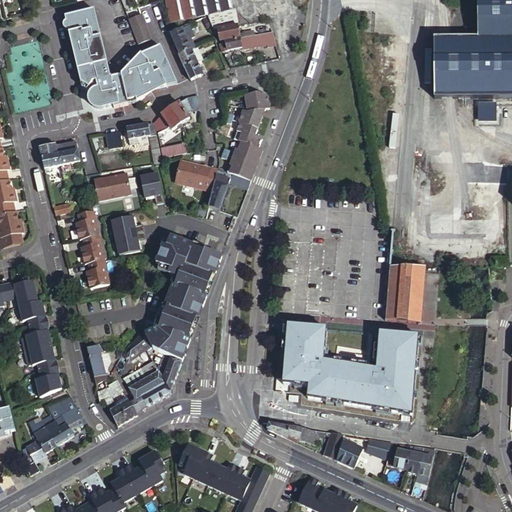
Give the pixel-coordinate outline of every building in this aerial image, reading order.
[(241,38),(238,26),(234,11),(232,12),(230,0),(166,0),(167,4),(170,24),(209,16),(210,19),(214,28),(217,35),(221,34),(222,42),(226,42),(241,38)] [(511,100),(511,0),(478,0),(479,41),(494,41),(495,101),(511,100)] [(95,13),(66,19),(83,84),(89,88),(88,91),(93,94),(95,109),(98,109),(101,109),(115,106),(116,108),(130,105),(130,103),(138,101),(139,103),(155,91),(166,88),(166,87),(176,83),(161,49),(141,58),(122,79),(111,81),(95,13)] [(131,19),(134,27),(141,25),(138,16),(131,19)] [(214,28),(210,19),(204,21),(208,30),(214,28)] [(141,25),(134,27),(137,36),(150,30),(146,22),(144,23),(141,25)] [(184,30),(183,27),(170,32),(180,56),(196,49),(192,39),(196,37),(192,27),(184,30)] [(140,44),(153,39),(150,30),(137,36),(140,44)] [(269,47),(277,45),(274,34),(241,40),(241,38),(226,42),(227,45),(223,46),(225,53),(243,49),(243,52),(269,46),(269,47)] [(494,41),(479,41),(458,42),(446,42),(435,42),(435,101),(451,101),(465,101),(495,101),(494,41)] [(180,56),(179,57),(184,70),(198,64),(205,61),(200,48),(196,49),(180,56)] [(202,77),(203,77),(198,64),(184,70),(189,82),(202,77)] [(240,141),(228,172),(252,182),(264,150),(260,148),(263,138),(257,135),(264,115),(260,114),(260,111),(266,110),(271,109),(269,96),(260,93),(247,95),(247,108),(243,109),(244,112),(240,123),(242,123),(235,140),(240,141)] [(196,111),(193,98),(187,100),(191,112),(196,111)] [(187,100),(180,104),(186,113),(191,112),(187,100)] [(180,104),(170,111),(180,125),(190,118),(186,113),(180,104)] [(180,125),(170,111),(161,117),(173,134),(182,128),(180,125)] [(232,125),(235,116),(230,114),(226,122),(232,125)] [(156,124),(158,133),(166,128),(160,119),(156,124)] [(161,163),(153,126),(126,131),(130,148),(151,144),(154,163),(161,163)] [(121,149),(118,134),(106,137),(109,151),(121,149)] [(80,164),(75,144),(56,149),(57,157),(58,157),(61,169),(81,165),(80,164)] [(165,159),(187,154),(186,145),(163,150),(165,159)] [(44,154),(41,155),(46,172),(50,171),(61,169),(58,157),(57,157),(56,149),(55,147),(43,149),(44,154)] [(222,157),(228,159),(231,150),(226,148),(222,157)] [(2,150),(1,150),(0,150),(0,183),(8,182),(6,172),(9,171),(7,162),(5,163),(2,150)] [(213,191),(219,168),(182,159),(177,181),(213,191)] [(249,190),(252,182),(228,172),(219,168),(213,191),(210,206),(220,210),(230,183),(249,190)] [(104,179),(96,180),(96,182),(98,190),(100,202),(133,195),(129,175),(104,180),(104,179)] [(158,175),(141,178),(146,199),(155,197),(157,205),(164,204),(158,175)] [(0,211),(1,217),(15,213),(13,203),(16,203),(14,193),(12,194),(9,181),(8,182),(0,183),(0,211)] [(54,208),(56,217),(71,213),(69,204),(54,208)] [(200,213),(208,215),(210,206),(202,204),(200,213)] [(75,225),(78,234),(98,230),(94,212),(77,216),(79,223),(75,225)] [(1,217),(9,249),(23,245),(20,235),(24,235),(22,226),(20,226),(17,213),(15,213),(1,217)] [(133,217),(113,221),(120,256),(141,252),(139,242),(148,240),(144,225),(136,227),(133,217)] [(111,285),(98,230),(78,234),(79,241),(83,240),(85,248),(81,249),(85,266),(89,265),(90,272),(87,273),(91,290),(111,285)] [(172,359),(183,364),(191,341),(190,340),(197,320),(199,320),(208,298),(206,297),(214,276),(216,277),(223,257),(207,251),(206,253),(194,248),(195,246),(172,238),(168,247),(165,246),(158,264),(172,270),(170,274),(181,278),(178,286),(176,285),(167,307),(169,308),(161,328),(146,337),(151,347),(152,350),(172,359)] [(389,266),(385,320),(420,323),(424,268),(389,266)] [(36,387),(38,398),(39,402),(60,394),(57,379),(54,365),(48,334),(45,321),(42,305),(38,306),(35,295),(30,292),(32,290),(29,286),(25,284),(24,283),(22,284),(21,286),(20,287),(16,288),(15,286),(0,289),(0,313),(1,313),(1,311),(3,310),(2,308),(19,305),(23,325),(27,324),(31,339),(26,340),(26,342),(32,368),(32,369),(37,368),(40,384),(35,385),(36,387)] [(326,364),(329,331),(291,328),(285,386),(311,389),(310,400),(412,418),(420,340),(381,336),(378,373),(326,364)] [(135,342),(133,343),(132,343),(125,355),(129,364),(147,351),(151,347),(145,335),(135,342)] [(27,369),(32,368),(26,342),(21,343),(27,369)] [(99,348),(88,350),(90,358),(101,355),(105,354),(99,348)] [(101,355),(90,358),(96,386),(104,381),(103,376),(106,376),(101,355)] [(160,373),(172,392),(183,364),(172,359),(169,368),(166,366),(160,373)] [(143,412),(171,394),(172,392),(160,373),(154,362),(142,370),(143,372),(126,383),(137,401),(131,405),(138,416),(143,412)] [(117,380),(112,384),(118,394),(124,391),(117,380)] [(105,402),(119,427),(128,422),(120,405),(115,408),(109,398),(106,400),(104,392),(98,393),(100,403),(105,402)] [(128,422),(138,416),(131,405),(129,400),(120,405),(128,422)] [(62,403),(50,410),(54,418),(56,421),(63,417),(68,414),(62,403)] [(18,432),(12,407),(0,410),(0,437),(1,437),(1,439),(13,436),(12,432),(16,431),(16,432),(18,432)] [(61,429),(68,425),(63,417),(56,421),(61,429)] [(43,423),(58,448),(75,438),(68,425),(61,429),(56,421),(54,418),(43,423)] [(46,455),(58,448),(43,423),(32,429),(39,443),(30,448),(38,464),(48,458),(46,455)] [(343,443),(345,438),(271,425),(269,431),(295,443),(296,439),(317,447),(320,439),(331,441),(330,444),(327,458),(339,463),(343,443)] [(393,446),(370,442),(368,454),(389,458),(392,451),(393,446)] [(363,452),(343,443),(339,463),(355,471),(363,452)] [(213,457),(190,447),(180,467),(190,471),(187,477),(243,502),(238,511),(254,511),(271,474),(258,468),(252,481),(243,477),(245,472),(232,466),(230,467),(229,471),(211,462),(213,457)] [(418,476),(422,459),(419,458),(420,451),(416,450),(414,457),(413,456),(408,474),(418,476)] [(386,468),(408,474),(413,456),(406,455),(392,451),(389,458),(386,468)] [(434,462),(436,453),(424,452),(422,459),(418,476),(412,497),(424,502),(428,487),(430,481),(434,462)] [(167,474),(156,454),(141,463),(143,468),(134,473),(131,468),(118,475),(122,481),(113,486),(115,490),(106,495),(103,490),(90,497),(93,503),(76,511),(75,511),(73,508),(64,511),(126,511),(124,507),(162,485),(158,479),(167,474)] [(362,472),(372,475),(375,467),(371,466),(374,457),(367,455),(362,472)] [(29,471),(30,476),(40,470),(36,464),(28,468),(26,469),(27,471),(29,471)] [(303,507),(313,511),(354,511),(357,507),(348,502),(351,497),(337,490),(334,496),(316,487),(318,482),(311,478),(303,496),(306,498),(302,507),(303,507)]
